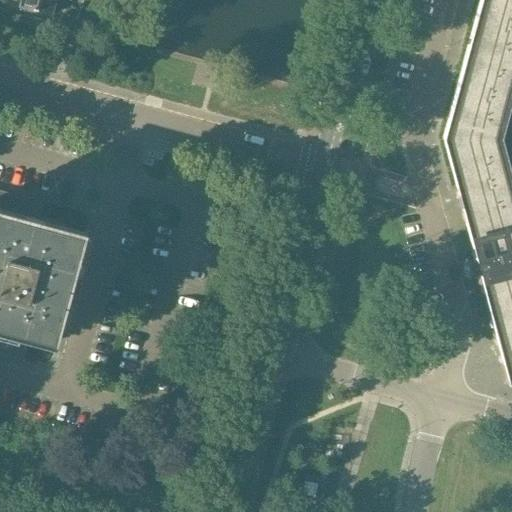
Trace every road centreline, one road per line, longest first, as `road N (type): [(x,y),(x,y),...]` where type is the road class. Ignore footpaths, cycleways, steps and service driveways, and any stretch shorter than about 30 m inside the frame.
road 1 (residential): [(439,401),(458,302),(411,143),(446,0)]
road 2 (residential): [(59,391),(119,183)]
road 3 (residential): [(325,170),(134,119)]
road 4 (tertiary): [(277,352),(325,170)]
road 5 (tertiary): [(325,170),(374,0)]
road 6 (unclassified): [(277,352),(439,401)]
road 7 (tertiary): [(235,511),(277,352)]
road 8 (residential): [(134,119),(0,82)]
road 9 (residential): [(119,183),(0,155)]
